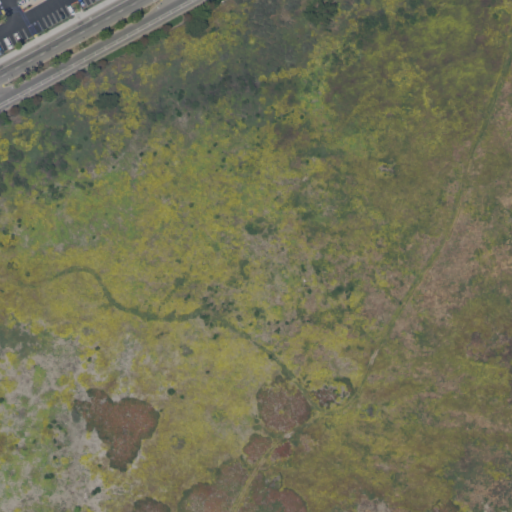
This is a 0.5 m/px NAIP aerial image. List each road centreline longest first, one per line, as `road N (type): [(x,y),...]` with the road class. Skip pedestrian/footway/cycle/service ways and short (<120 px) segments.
road 1 (track): [(231,511),(276,443),(350,399),(389,318),(440,252),(511,38)]
road 2 (track): [(0,276),(28,286),(89,269),(124,308),(180,318),(208,311),(276,359),(317,414)]
road 3 (residential): [(0,101),(186,0)]
road 4 (residential): [(137,0),(0,75)]
